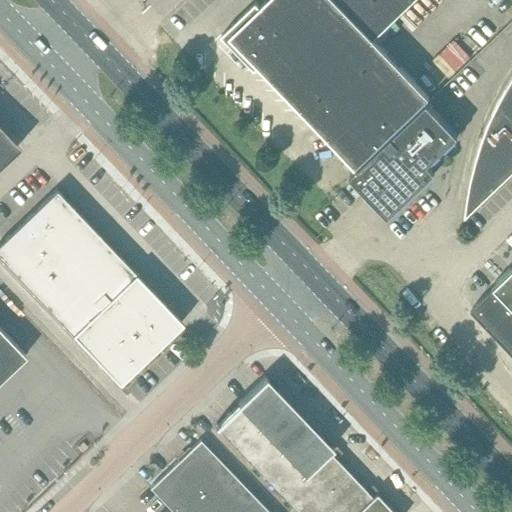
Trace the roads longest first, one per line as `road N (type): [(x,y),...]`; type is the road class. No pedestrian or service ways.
road 1 (secondary): [(0,17),(277,308)]
road 2 (secondary): [(316,276),(54,0)]
road 3 (unclassified): [(59,511),(277,308)]
road 4 (secondary): [(511,482),(316,276)]
road 5 (secondary): [(277,308),(472,511)]
